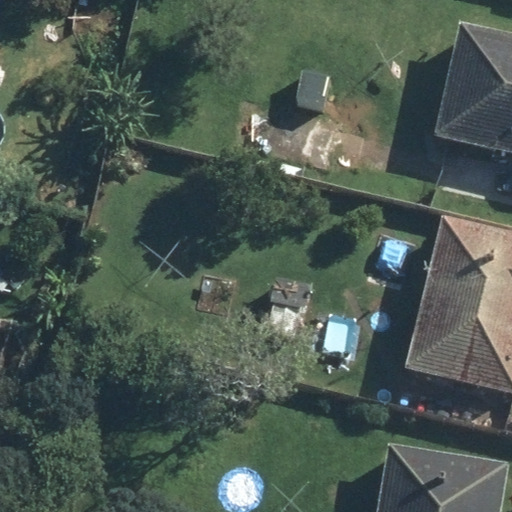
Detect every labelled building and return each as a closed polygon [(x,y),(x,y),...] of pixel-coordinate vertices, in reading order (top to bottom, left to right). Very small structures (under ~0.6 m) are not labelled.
[(14,0),(0,0),(0,16),(13,18),(14,0)] [(511,52),(450,38),(423,150),(511,171),(511,52)] [(331,78),(294,70),(283,118),(320,127),(331,78)] [(400,389),(511,412),(511,270),(428,253),(400,389)] [(306,290),(272,282),(256,350),(290,358),(306,290)] [(367,511),(491,511),(496,482),(374,464),(367,511)]
